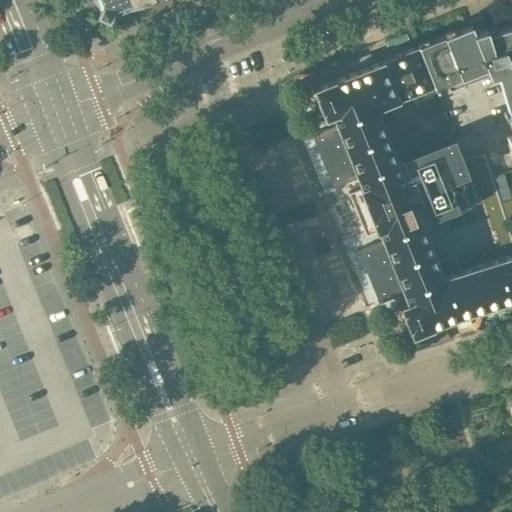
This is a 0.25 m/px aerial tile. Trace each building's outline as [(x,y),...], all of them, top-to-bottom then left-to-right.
[(97,0),(101,9),(99,16),(109,19),(111,13),(131,5),(129,0),(97,0)] [(129,0),(131,5),(133,5),(139,9),(150,4),(150,0),(129,0)] [(511,136),(507,138),(508,143),(511,156),(511,23),(496,29),(494,25),(473,31),(470,25),(428,42),(426,38),(417,42),(417,46),(432,84),(436,94),(495,71),(511,131),(511,136)] [(395,159),(374,106),(432,84),(417,46),(313,86),(325,116),(332,113),(361,186),(349,191),(366,233),(378,228),(407,301),(398,304),(411,334),(431,326),(430,326),(457,315),(511,298),(511,240),(511,236),(509,230),(492,237),(500,256),(441,275),(421,224),(426,222),(417,199),(420,198),(412,178),(409,179),(401,158),(395,159)] [(499,226),(482,159),(450,167),(468,234),(499,226)] [(505,187),(498,189),(501,201),(509,198),(505,187)]
